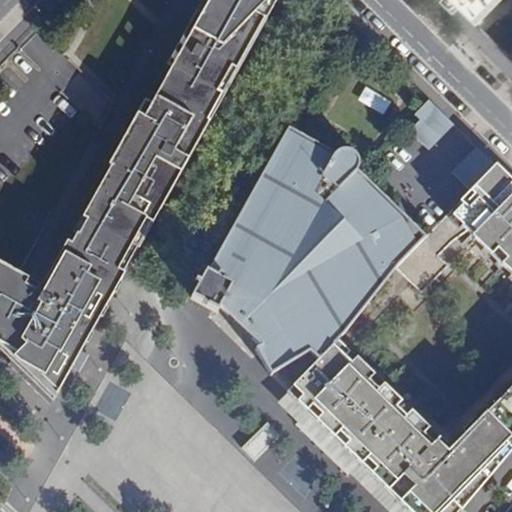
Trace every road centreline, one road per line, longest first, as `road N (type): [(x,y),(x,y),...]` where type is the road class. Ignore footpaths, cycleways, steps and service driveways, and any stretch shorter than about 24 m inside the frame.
road 1 (residential): [(511,124),(385,0)]
road 2 (unknown): [(84,404),(0,317)]
